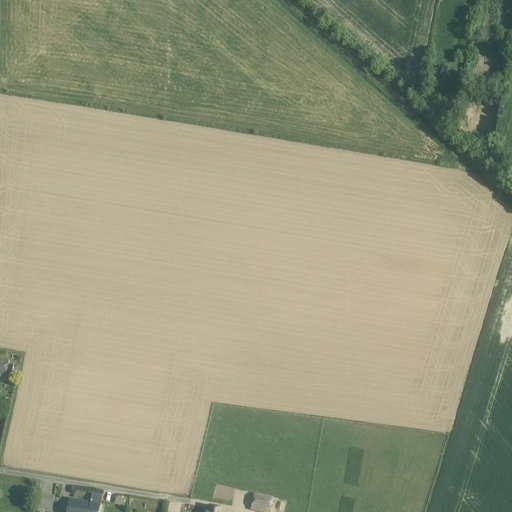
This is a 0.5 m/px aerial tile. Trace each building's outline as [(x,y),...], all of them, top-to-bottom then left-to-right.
[(12,368),(7,368),(6,379),(17,379),(17,374),(12,374),(12,368)] [(90,504),(92,504),(92,505),(99,506),(101,498),(92,496),(90,504)] [(252,510),(261,511),(269,511),(272,500),(255,496),(254,496),(252,510)] [(39,508),(47,509),(52,510),(54,498),(41,497),(39,508)] [(67,511),(98,511),(99,506),(70,501),(69,501),(67,511)]
